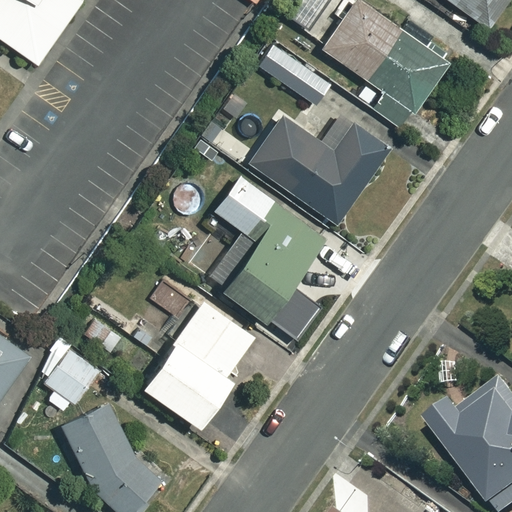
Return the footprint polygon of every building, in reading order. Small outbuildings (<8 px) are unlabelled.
[(0,0),(0,41),(36,67),(83,0),(0,0)] [(441,57),(360,0),(347,0),(317,43),(361,75),(349,92),(394,123),(441,57)] [(501,0),(449,0),(484,25),(501,0)] [(325,79),(264,39),(250,60),(310,101),(325,79)] [(244,165),(247,160),(332,219),(385,144),(346,117),(328,143),(277,107),(249,147),(221,127),(210,142),(244,165)] [(256,313),(318,231),(233,167),(206,202),(246,232),(211,278),(256,313)] [(248,329),(196,292),(134,378),(190,419),(225,371),(220,368),(248,329)] [(117,332),(83,310),(72,326),(107,348),(117,332)] [(0,385),(24,352),(0,334),(0,385)] [(96,366),(62,341),(37,376),(70,400),(96,366)] [(511,389),(501,375),(463,405),(454,394),(426,415),(499,511),(500,511),(511,503),(511,389)] [(137,492),(155,474),(128,448),(99,394),(54,417),(91,488),(116,511),(129,511),(143,498),(137,492)]
